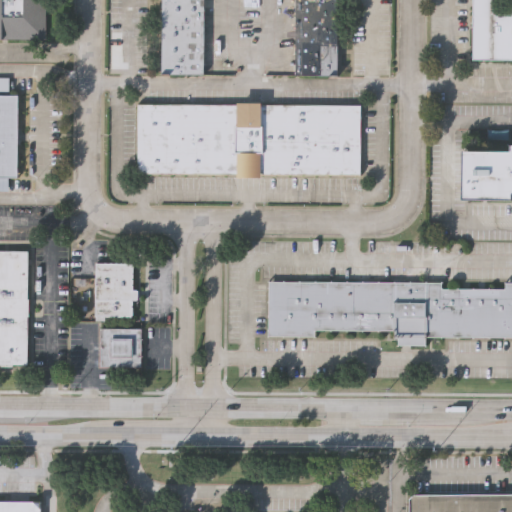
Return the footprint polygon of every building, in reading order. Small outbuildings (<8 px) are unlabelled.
[(0,0),(46,0),(46,37),(0,36),(0,0)] [(162,72),(162,0),(206,0),(206,73),(162,72)] [(293,72),(293,0),(337,0),(337,72),(293,72)] [(473,0),(511,0),(511,57),(473,57),(473,0)] [(0,75),(7,76),(7,94),(17,94),(17,175),(0,174),(0,75)] [(261,99),(261,102),(360,103),(360,171),(261,171),(261,177),(237,177),(237,172),(138,171),(139,101),(237,102),(237,99),(261,99)] [(461,198),(461,151),(509,151),(509,143),(511,143),(511,193),(510,193),(510,198),(461,198)] [(0,248),(29,249),(28,362),(0,361),(0,248)] [(96,261),(133,261),(133,287),(139,287),(139,298),(133,298),(133,312),(95,311),(96,261)] [(511,281),(511,335),(423,335),(423,344),(394,344),(394,335),(391,335),(391,329),(312,328),(312,335),(265,334),(266,280),(439,281),(439,287),(502,288),(502,281),(511,281)] [(143,326),(143,364),(101,364),(101,326),(143,326)] [(411,494),(511,493),(511,511),(407,511),(407,498),(411,494)] [(0,511),(0,501),(38,502),(38,511),(0,511)]
